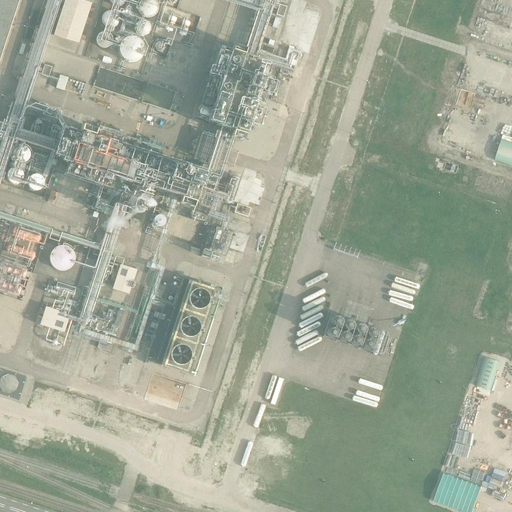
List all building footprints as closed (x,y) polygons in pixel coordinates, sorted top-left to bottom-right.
[(0,0),(0,58),(18,0),(0,0)] [(75,0),(65,0),(54,35),(78,42),(90,4),(75,0)] [(151,6),(151,3),(150,2),(149,0),(148,0),(139,0),(138,1),(137,3),(136,6),(137,8),(138,11),(141,13),(143,13),(146,13),(148,11),(150,9),(151,6)] [(37,39),(48,41),(54,14),(50,13),(52,4),(46,2),(37,39)] [(159,19),(179,31),(188,14),(180,9),(182,7),(174,3),(171,9),(166,7),(159,19)] [(275,15),(283,18),(287,7),(279,4),(275,15)] [(30,41),(40,12),(33,10),(23,39),(30,41)] [(118,18),(117,15),(116,13),(114,11),(111,11),(109,12),(107,13),(105,15),(105,18),(105,20),(107,22),(109,24),(111,24),(114,24),(116,22),(117,21),(118,18)] [(271,27),(278,29),(281,19),(275,17),(271,27)] [(115,36),(115,34),(113,31),(111,30),(109,29),(106,30),(104,31),(103,34),(102,36),(103,38),(104,40),(106,42),(108,42),(111,42),(113,41),(115,39),(115,36)] [(143,49),(143,48),(143,46),(142,43),(139,40),(136,38),(133,37),(130,37),(127,38),(125,39),(123,40),(121,42),(120,44),(120,47),(120,49),(120,53),(121,54),(123,56),(126,59),(128,60),(130,60),(133,60),(136,59),(139,57),(141,55),(142,53),(143,51),(143,49)] [(231,53),(209,117),(258,134),(266,113),(254,109),(268,66),(231,53)] [(41,75),(48,77),(51,67),(44,65),(41,75)] [(100,67),(95,84),(117,91),(119,84),(116,83),(119,73),(100,67)] [(65,89),(68,77),(60,75),(57,87),(65,89)] [(64,125),(51,166),(142,195),(145,185),(189,198),(199,168),(64,125)] [(511,143),(501,140),(494,160),(511,166),(511,143)] [(30,156),(30,153),(30,151),(28,149),(26,147),(24,146),(21,147),(19,148),(17,150),(16,152),(16,155),(17,157),(19,159),(21,160),(24,160),(26,160),(28,158),(30,156)] [(24,175),(24,172),(24,170),(22,167),(20,166),(18,165),(15,165),(12,166),(10,167),(9,169),(8,172),(8,175),(9,177),(11,179),(13,181),(16,181),(19,181),(21,180),(23,178),(24,175)] [(45,182),(45,179),(45,177),(43,174),(41,173),(39,172),(36,172),(34,173),(32,175),(31,177),(30,180),(31,182),(32,184),(34,186),(37,187),(39,186),(42,186),(44,184),(45,182)] [(164,220),(165,217),(164,215),(163,213),(161,212),(159,211),(156,212),(154,213),(153,215),(152,217),(152,219),(153,221),(155,223),(157,224),(159,224),(161,223),(163,222),(164,220)] [(73,256),(73,254),(73,251),(71,249),(70,247),(67,245),(65,244),(62,244),(59,245),(57,246),(55,248),(54,250),(53,253),(53,255),(53,258),(54,260),(56,262),(59,264),(61,264),(64,265),(66,264),(69,263),(71,261),(72,259),(73,256)] [(112,288),(123,292),(132,268),(121,264),(112,288)] [(157,356),(188,366),(214,285),(183,275),(157,356)] [(39,325),(64,333),(70,313),(45,305),(39,325)] [(319,335),(378,352),(385,328),(326,311),(319,335)]
